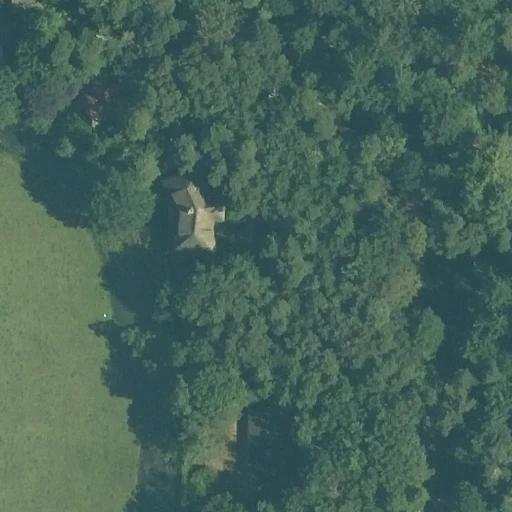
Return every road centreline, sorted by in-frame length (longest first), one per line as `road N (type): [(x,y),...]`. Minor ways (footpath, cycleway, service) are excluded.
road 1 (track): [(431,511),(396,198)]
road 2 (track): [(396,198),(345,133),(180,0)]
road 3 (track): [(396,198),(460,157),(511,145)]
